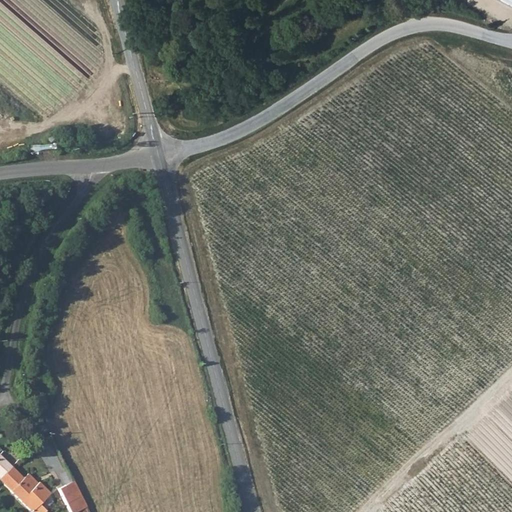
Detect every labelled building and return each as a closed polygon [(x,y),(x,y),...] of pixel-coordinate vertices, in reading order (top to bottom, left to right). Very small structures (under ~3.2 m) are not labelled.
[(0,479),(1,480),(11,468),(0,456),(0,479)] [(22,481),(11,468),(1,480),(0,480),(0,481),(11,493),(9,495),(26,511),(43,511),(39,508),(42,504),(41,503),(49,496),(38,484),(34,488),(24,480),(22,481)] [(34,488),(38,484),(29,475),(24,480),(34,488)] [(81,511),(72,485),(66,487),(74,511),(81,511)] [(63,511),(74,511),(66,487),(56,491),(63,511)]
